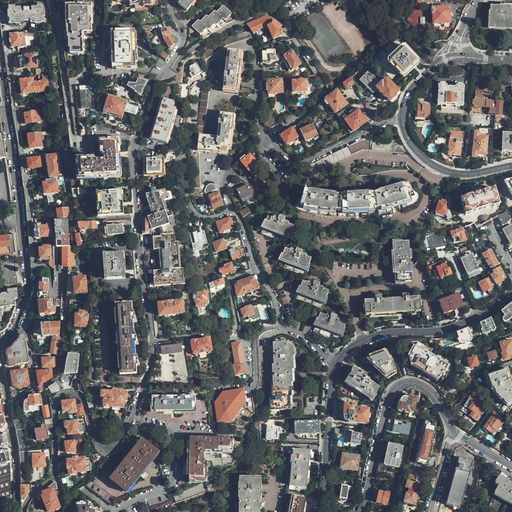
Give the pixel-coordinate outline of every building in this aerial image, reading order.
[(151,6),(161,5),(160,0),(133,0),(135,8),(151,6)] [(187,11),(195,0),(181,0),(178,4),(187,11)] [(511,0),(502,0),(502,6),(500,5),(500,6),(490,6),(489,26),(511,26),(511,0)] [(79,5),(58,4),(61,22),(64,47),(65,52),(82,53),(83,31),(93,31),(94,5),(79,5)] [(44,21),(43,16),(44,16),(44,10),(43,10),(43,5),(37,5),(37,7),(29,7),(28,5),(24,5),(24,9),(23,9),(24,13),(21,13),(21,8),(15,8),(15,7),(10,7),(10,12),(8,12),(9,18),(10,18),(10,22),(14,22),(14,23),(19,23),(19,22),(23,22),(23,20),(31,19),(31,21),(35,21),(34,22),(40,22),(40,21),(44,21)] [(450,16),(451,15),(451,14),(450,13),(449,13),(448,8),(444,8),(444,7),(442,5),(440,5),(439,5),(438,6),(438,7),(438,8),(433,8),(432,9),(432,14),(433,15),(433,24),(440,24),(440,25),(441,25),(442,25),(443,25),(443,23),(449,23),(449,16),(450,16)] [(219,28),(226,22),(227,23),(233,17),(223,9),(223,8),(221,9),(221,11),(222,11),(218,15),(215,13),(214,13),(213,13),(213,15),(213,16),(210,19),(208,17),(206,17),(206,18),(205,19),(205,20),(202,24),(200,22),(199,22),(198,22),(197,23),(197,24),(198,25),(194,29),(204,38),(210,32),(212,33),(218,27),(219,28)] [(254,21),(247,24),(253,33),(255,32),(255,31),(264,27),(269,25),(269,23),(274,21),(269,17),(268,17),(266,16),(254,21)] [(281,27),(274,21),(269,23),(269,25),(264,27),(270,40),(283,35),(279,29),(281,27)] [(170,48),(175,47),(178,43),(178,41),(178,40),(178,39),(178,38),(173,35),(169,32),(168,30),(167,29),(162,31),(164,38),(170,48)] [(134,49),(133,36),(133,30),(110,32),(110,37),(111,50),(112,63),(112,69),(119,68),(135,68),(134,50),(134,49)] [(245,40),(252,37),(249,30),(247,31),(237,35),(225,38),(227,46),(230,44),(245,40)] [(24,40),(24,33),(10,34),(11,47),(19,46),(20,46),(25,46),(24,40)] [(217,43),(200,52),(201,57),(202,59),(210,55),(226,46),(223,39),(217,43)] [(417,61),(401,45),(386,61),(402,77),(411,67),(417,61)] [(276,60),(280,60),(279,54),(275,54),(275,50),(270,51),(270,49),(267,50),(267,51),(262,51),(263,63),(270,62),(270,60),(275,60),(276,60)] [(237,93),(242,52),(228,50),(227,56),(225,56),(225,59),(227,60),(226,67),(225,74),(223,73),(223,77),(224,78),(223,91),(237,93)] [(301,64),(292,50),(281,56),(288,71),(290,70),(301,64)] [(35,75),(42,74),(41,65),(36,66),(34,54),(31,54),(30,52),(22,54),(23,55),(15,56),(15,61),(12,61),(15,71),(34,67),(35,75)] [(203,73),(197,63),(191,67),(192,69),(190,71),(192,74),(190,75),(192,79),(203,73)] [(399,92),(386,79),(381,84),(368,71),(359,80),(372,94),(376,89),(389,102),(399,92)] [(283,93),(282,79),(275,80),(275,76),(268,77),(269,81),(267,81),(269,94),(283,93)] [(48,89),(46,79),(40,80),(41,81),(35,82),(35,83),(33,83),(32,78),(20,79),(20,81),(19,81),(19,83),(20,84),(22,93),(31,92),(44,90),(44,95),(49,94),(49,89),(48,89)] [(353,85),(350,78),(343,84),(347,90),(353,85)] [(306,92),(306,80),(297,81),(297,79),(293,79),(293,88),(292,88),(293,93),(306,92)] [(140,97),(146,82),(140,80),(138,80),(136,84),(129,84),(128,86),(136,92),(136,93),(136,94),(135,98),(140,97)] [(463,106),(463,94),(464,87),(462,85),(458,84),(456,86),(456,88),(447,88),(446,86),(445,84),(440,84),(439,86),(439,90),(438,105),(445,106),(446,104),(450,105),(455,105),(455,106),(463,106)] [(180,97),(188,98),(190,88),(188,88),(188,89),(181,88),(180,97)] [(204,133),(206,109),(208,90),(201,90),(196,132),(204,133)] [(348,104),(338,90),(326,99),(328,100),(327,101),(326,102),(326,103),(327,104),(328,104),(330,104),(336,113),(348,104)] [(90,104),(90,96),(93,95),(93,91),(81,92),(81,108),(89,108),(89,104),(90,104)] [(495,116),(496,102),(491,101),(491,100),(490,98),(490,94),(482,93),(482,92),(475,91),(474,98),(474,104),(474,105),(473,106),(488,107),(487,115),(495,116)] [(124,114),(125,112),(126,106),(127,105),(127,104),(123,102),(124,101),(121,100),(121,99),(116,97),(116,98),(113,97),(112,99),(109,98),(106,106),(104,112),(115,115),(123,118),(124,114)] [(167,137),(175,113),(177,104),(163,99),(161,105),(157,119),(155,123),(153,132),(150,139),(165,144),(167,137)] [(503,102),(496,102),(495,116),(494,123),(501,124),(502,111),(503,102)] [(430,116),(430,106),(422,105),(422,104),(418,104),(417,118),(418,118),(418,121),(425,121),(425,116),(430,116)] [(135,115),(137,108),(127,105),(126,106),(125,112),(135,115)] [(474,105),(470,105),(470,113),(473,114),(480,114),(487,115),(488,107),(473,106),(474,105)] [(347,112),(345,110),(340,113),(354,132),(368,122),(357,108),(351,113),(347,112)] [(43,126),(41,111),(37,112),(37,110),(31,111),(31,112),(23,114),(23,118),(25,118),(26,123),(35,122),(36,127),(43,126)] [(229,153),(234,116),(215,113),(214,120),(217,121),(217,124),(218,125),(217,138),(199,136),(198,150),(229,153)] [(340,113),(338,115),(347,128),(351,134),(354,132),(340,113)] [(91,121),(87,126),(90,129),(96,122),(94,119),(91,121)] [(319,138),(312,124),(300,130),(305,141),(306,141),(308,141),(313,138),(314,140),(319,138)] [(296,125),(281,136),(283,140),(287,145),(293,141),(295,143),(298,140),(297,139),(298,138),(296,135),(299,132),(296,125)] [(487,137),(493,137),(494,129),(480,128),(479,132),(474,132),(472,157),(477,157),(477,155),(486,155),(487,137)] [(45,135),(45,131),(28,134),(29,147),(44,145),(43,137),(41,137),(41,136),(45,135)] [(461,148),(462,133),(451,131),(450,139),(448,150),(448,154),(460,155),(461,148)] [(511,134),(503,134),(503,140),(502,154),(501,161),(507,160),(511,159),(511,134)] [(365,138),(308,166),(312,174),(361,151),(403,153),(397,143),(394,143),(394,141),(365,138)] [(117,175),(117,148),(118,148),(118,142),(99,142),(99,155),(100,157),(101,157),(101,159),(94,159),(94,160),(75,159),(75,175),(92,175),(117,175)] [(242,155),(235,148),(230,154),(237,161),(242,155)] [(49,176),(49,177),(57,176),(60,175),(57,155),(51,155),(46,156),(49,173),(48,173),(48,177),(49,176)] [(241,161),(234,168),(239,171),(245,166),(251,173),(251,172),(259,166),(258,164),(259,163),(257,161),(256,162),(250,155),(246,157),(245,156),(240,160),(241,161)] [(29,169),(41,167),(39,157),(27,159),(29,169)] [(163,183),(170,183),(170,167),(169,157),(163,157),(163,159),(144,159),(144,165),(144,173),(145,173),(146,175),(147,175),(156,175),(163,175),(163,183)] [(406,171),(406,161),(367,158),(361,158),(358,159),(358,165),(353,172),(357,175),(359,176),(366,176),(375,174),(382,172),(392,171),(406,171)] [(259,166),(251,172),(253,174),(260,168),(259,166)] [(49,201),(50,210),(57,209),(62,208),(61,191),(62,191),(61,179),(62,178),(62,175),(60,175),(57,176),(57,178),(46,180),(46,182),(43,182),(43,183),(44,193),(45,194),(53,193),(53,200),(49,201)] [(511,179),(506,180),(503,181),(511,199),(511,179)] [(415,204),(416,203),(418,201),(419,199),(419,197),(419,195),(418,193),(416,191),(414,190),(410,189),(408,183),(374,194),(337,196),(304,191),(303,197),(301,198),(299,199),(298,201),(297,204),(297,205),(298,208),(299,210),(300,212),(304,213),(320,215),(321,209),(326,209),(325,216),(336,218),(360,216),(360,209),(365,209),(365,216),(378,215),(396,210),(395,206),(400,205),(401,208),(415,204)] [(252,194),(254,193),(251,186),(249,187),(248,185),(238,190),(243,201),(246,200),(247,200),(249,200),(250,199),(249,198),(253,196),(252,194)] [(172,227),(169,225),(161,200),(169,198),(166,189),(165,188),(156,191),(155,188),(153,189),(154,192),(151,192),(146,194),(151,212),(156,211),(156,212),(152,213),(148,214),(149,218),(146,219),(141,219),(142,236),(146,235),(145,233),(150,232),(151,232),(152,231),(153,245),(153,246),(152,246),(152,247),(152,248),(151,249),(152,250),(152,251),(152,252),(154,254),(159,254),(159,256),(160,273),(153,274),(153,278),(155,278),(155,287),(172,286),(172,284),(174,284),(174,285),(186,284),(185,269),(182,269),(180,247),(181,247),(181,243),(176,243),(175,232),(172,227)] [(461,204),(457,205),(459,214),(465,212),(466,213),(471,212),(471,211),(489,205),(493,204),(493,206),(499,204),(495,188),(490,189),(471,193),(466,195),(461,197),(463,205),(461,205),(461,204)] [(121,203),(120,195),(119,191),(99,192),(99,196),(98,196),(99,203),(99,211),(100,212),(100,216),(121,215),(121,210),(121,203)] [(223,206),(220,197),(219,193),(210,196),(214,209),(223,206)] [(449,205),(451,205),(451,199),(447,198),(447,200),(444,200),(443,204),(441,203),(438,214),(445,216),(446,216),(449,205)] [(67,207),(62,208),(57,209),(58,219),(68,217),(67,207)] [(242,214),(244,217),(251,213),(248,208),(240,213),(242,214)] [(507,210),(498,215),(504,225),(508,222),(508,221),(511,220),(507,211),(507,210)] [(291,233),(294,226),(284,222),(285,219),(280,217),(278,220),(268,216),(261,235),(269,238),(287,244),(291,233)] [(233,228),(230,218),(217,222),(220,232),(224,231),(224,232),(230,230),(230,229),(233,228)] [(56,236),(56,247),(67,247),(69,247),(68,233),(67,224),(67,220),(54,221),(55,224),(56,236)] [(95,224),(100,224),(100,221),(92,222),(77,223),(79,229),(87,229),(87,230),(95,229),(95,224)] [(470,229),(471,234),(479,231),(475,225),(474,222),(469,224),(470,229)] [(51,236),(51,224),(47,225),(40,226),(40,224),(33,225),(35,238),(46,237),(51,236)] [(465,239),(460,224),(454,226),(455,229),(449,231),(452,237),(453,240),(456,242),(458,241),(465,239)] [(511,224),(503,230),(510,244),(511,243),(511,224)] [(123,234),(123,225),(106,226),(107,235),(121,234),(123,234)] [(80,239),(79,234),(78,234),(77,226),(76,226),(76,228),(75,228),(76,234),(77,243),(77,246),(84,245),(83,242),(81,242),(81,239),(80,239)] [(207,247),(203,232),(197,233),(196,231),(189,234),(193,248),(202,246),(202,248),(207,247)] [(15,240),(14,234),(0,235),(0,256),(2,256),(8,256),(7,256),(6,258),(7,259),(9,260),(9,261),(0,262),(0,267),(2,280),(2,286),(17,284),(16,283),(15,283),(14,278),(16,278),(14,259),(15,259),(15,258),(16,257),(15,256),(14,255),(13,255),(13,253),(16,253),(15,240)] [(428,237),(424,238),(423,241),(424,253),(428,252),(445,247),(441,234),(428,238),(428,237)] [(225,242),(224,239),(213,242),(217,252),(226,248),(226,246),(228,245),(227,241),(225,242)] [(483,239),(474,244),(477,249),(486,244),(483,239)] [(410,263),(410,251),(409,241),(394,242),(395,250),(393,250),(395,273),(396,273),(397,282),(411,281),(410,263)] [(50,253),(50,246),(43,247),(43,248),(39,249),(40,259),(45,259),(46,259),(50,259),(50,254),(50,253)] [(68,266),(68,271),(74,271),(74,260),(74,255),(72,255),(72,251),(74,251),(74,247),(69,247),(67,247),(67,251),(63,251),(63,261),(63,266),(68,266)] [(242,259),(247,258),(245,248),(236,251),(235,248),(229,250),(233,260),(241,257),(242,259)] [(481,251),(486,261),(494,257),(491,250),(488,251),(487,248),(481,251)] [(304,276),(311,258),(301,255),(302,251),(297,249),(296,253),(286,249),(282,259),(279,267),(304,276)] [(462,252),(460,254),(461,256),(459,257),(461,261),(462,260),(469,277),(480,272),(478,267),(471,252),(467,254),(466,251),(462,252)] [(124,273),(122,253),(105,254),(105,261),(104,261),(105,268),(106,268),(107,279),(124,278),(124,273)] [(492,271),(500,267),(494,257),(486,261),(489,265),(492,271)] [(241,264),(243,272),(249,270),(248,261),(241,264)] [(443,265),(441,261),(430,265),(427,266),(428,269),(430,269),(437,265),(438,268),(435,270),(438,280),(442,279),(441,278),(446,275),(447,276),(451,274),(449,268),(448,269),(447,264),(446,264),(445,264),(444,264),(443,265)] [(232,263),(224,265),(225,268),(220,270),(219,271),(220,273),(222,273),(223,275),(231,273),(231,274),(236,272),(232,263)] [(495,282),(497,285),(499,283),(500,285),(504,282),(503,281),(504,281),(503,279),(505,277),(500,267),(492,271),(494,274),(491,276),(492,278),(495,282)] [(67,284),(67,295),(78,293),(86,293),(86,287),(85,277),(81,277),(81,274),(78,274),(78,277),(73,277),(72,273),(68,273),(68,274),(69,275),(70,276),(70,279),(70,281),(69,282),(67,284)] [(237,293),(238,296),(250,292),(259,289),(259,287),(261,286),(255,278),(253,279),(252,277),(245,280),(237,283),(236,286),(237,293)] [(491,277),(488,279),(490,284),(492,288),(497,285),(495,282),(492,278),(491,277)] [(217,287),(227,283),(226,278),(221,279),(209,283),(210,290),(217,288),(217,287)] [(39,285),(38,294),(44,293),(47,293),(48,279),(39,279),(39,285)] [(480,291),(479,290),(479,288),(481,287),(482,289),(483,293),(487,291),(492,289),(492,288),(490,284),(488,279),(474,285),(477,293),(480,291)] [(325,300),(328,291),(318,287),(320,284),(314,282),(313,285),(303,281),(300,287),(296,299),(298,300),(315,307),(322,309),(325,300)] [(15,305),(14,299),(17,298),(16,288),(7,290),(7,294),(6,294),(6,293),(1,293),(1,295),(0,294),(0,307),(5,307),(15,305)] [(208,299),(207,292),(197,293),(197,294),(194,294),(193,296),(194,300),(195,300),(196,306),(197,306),(197,308),(198,308),(205,307),(205,305),(207,304),(206,299),(208,299)] [(467,302),(463,292),(439,301),(444,313),(462,306),(462,303),(467,302)] [(44,293),(38,294),(38,299),(39,308),(40,315),(46,315),(55,314),(55,309),(55,306),(55,300),(47,300),(47,293),(44,293)] [(134,335),(133,327),(133,320),(133,317),(134,317),(135,315),(135,313),(133,312),(132,302),(115,303),(114,295),(107,296),(110,352),(112,374),(136,372),(136,367),(136,362),(137,361),(138,360),(138,359),(137,358),(135,357),(135,343),(134,340),(135,339),(136,339),(136,338),(137,337),(136,336),(136,335),(134,335)] [(420,311),(420,297),(408,298),(408,295),(403,295),(403,298),(381,299),(381,296),(375,297),(375,300),(364,300),(364,314),(370,314),(370,317),(410,314),(415,314),(415,311),(420,311)] [(183,309),(183,302),(172,303),(172,300),(168,301),(168,303),(158,304),(159,316),(163,315),(184,313),(183,309)] [(269,318),(265,303),(257,306),(262,321),(269,318)] [(511,317),(511,305),(511,304),(509,305),(501,311),(505,316),(503,318),(502,319),(503,321),(504,322),(505,321),(507,320),(509,320),(511,317)] [(254,314),(253,311),(251,305),(246,308),(241,310),(244,317),(248,316),(254,314)] [(79,315),(76,315),(76,323),(76,327),(77,329),(79,329),(81,327),(82,327),(84,327),(86,327),(87,325),(87,320),(88,320),(88,317),(88,315),(84,315),(84,312),(80,312),(79,315)] [(339,342),(346,323),(336,320),(338,316),(332,314),(331,318),(320,314),(314,332),(339,342)] [(485,320),(480,323),(484,334),(495,329),(490,318),(485,320)] [(53,335),(52,342),(57,342),(62,342),(62,336),(60,336),(60,323),(35,325),(36,329),(34,329),(33,331),(33,335),(35,337),(37,336),(37,340),(43,339),(44,336),(53,335)] [(468,328),(456,332),(460,343),(471,339),(468,328)] [(3,357),(5,370),(10,370),(9,364),(12,366),(21,364),(27,363),(28,362),(29,361),(27,349),(25,337),(24,332),(23,332),(22,334),(21,337),(19,341),(17,344),(13,347),(9,350),(3,355),(3,357)] [(265,339),(260,337),(258,340),(259,377),(257,388),(263,388),(263,366),(263,364),(264,364),(263,345),(265,339)] [(212,351),(211,346),(211,341),(210,338),(204,339),(204,340),(197,341),(197,340),(191,341),(192,346),(193,353),(193,354),(194,354),(196,356),(198,356),(199,353),(203,353),(207,352),(207,353),(209,354),(211,353),(211,352),(211,351),(212,351)] [(436,388),(440,393),(445,387),(464,366),(464,364),(459,353),(445,352),(429,342),(431,339),(427,338),(419,339),(410,338),(410,340),(402,340),(393,340),(395,347),(398,357),(405,377),(410,376),(415,377),(424,380),(430,384),(434,386),(436,388)] [(392,360),(398,357),(395,347),(393,340),(390,340),(387,341),(381,342),(374,345),(367,348),(362,350),(357,354),(360,360),(357,363),(368,372),(373,367),(385,378),(389,374),(395,371),(392,360)] [(511,355),(509,346),(508,342),(505,344),(504,343),(500,344),(503,354),(502,354),(504,360),(505,360),(505,362),(507,361),(508,362),(510,361),(510,360),(511,360),(511,356),(511,355)] [(246,373),(243,361),(241,347),(240,343),(232,344),(233,349),(234,358),(236,365),(234,366),(235,374),(246,373)] [(272,387),(272,397),(274,397),(274,400),(270,401),(271,410),(290,409),(290,401),(290,397),(292,397),(291,383),(292,383),(292,370),(293,370),(293,357),(294,357),(294,352),(294,350),(293,349),(291,347),(290,346),(287,346),(287,343),(274,344),(274,353),(276,353),(276,357),(274,357),(274,366),(273,366),(273,373),(275,373),(276,376),(273,376),(273,387),(272,387)] [(182,352),(181,344),(169,347),(161,348),(162,355),(182,352)] [(85,350),(71,349),(72,356),(70,356),(67,366),(65,373),(77,373),(78,369),(79,362),(84,361),(85,350)] [(498,359),(496,351),(487,353),(489,361),(498,359)] [(479,365),(476,357),(475,357),(474,356),(472,357),(472,358),(467,360),(471,368),(479,365)] [(46,368),(46,370),(51,369),(52,367),(53,367),(54,366),(54,358),(42,359),(41,360),(41,363),(42,364),(43,368),(46,368)] [(378,387),(368,381),(368,380),(365,377),(365,375),(354,367),(351,371),(353,372),(346,383),(355,389),(356,388),(362,392),(361,393),(372,399),(374,396),(373,394),(376,390),(378,387)] [(511,389),(510,384),(507,374),(508,373),(507,368),(500,371),(495,372),(486,375),(487,380),(488,380),(491,390),(493,389),(494,395),(499,398),(508,407),(511,401),(511,389)] [(51,369),(46,370),(47,371),(37,372),(39,385),(42,384),(45,382),(45,381),(47,381),(48,380),(49,379),(50,379),(52,377),(51,369)] [(28,384),(27,371),(25,370),(11,372),(12,378),(13,385),(17,388),(17,390),(27,389),(26,387),(28,384)] [(48,386),(52,394),(61,389),(57,382),(48,386)] [(127,401),(128,393),(123,393),(117,392),(117,390),(113,390),(113,392),(101,392),(101,397),(104,398),(104,400),(103,407),(117,407),(124,408),(124,406),(125,401),(127,401)] [(215,403),(227,391),(224,392),(215,400),(215,403)] [(246,408),(245,401),(245,391),(227,391),(215,403),(215,421),(218,424),(228,424),(235,418),(234,416),(239,411),(240,413),(246,408)] [(86,396),(90,412),(97,410),(95,400),(93,394),(86,396)] [(486,407),(484,405),(485,403),(471,394),(468,398),(469,398),(460,410),(476,421),(486,407)] [(41,406),(40,400),(39,395),(34,396),(28,396),(29,407),(41,406)] [(196,405),(196,401),(202,400),(202,396),(196,396),(180,396),(164,397),(152,397),(152,404),(152,412),(163,412),(164,413),(171,413),(184,413),(184,411),(194,411),(194,405),(196,405)] [(413,412),(417,398),(409,396),(408,397),(406,397),(405,397),(403,398),(401,399),(399,402),(398,402),(397,410),(409,413),(410,411),(413,412)] [(76,407),(75,401),(75,400),(62,402),(64,412),(68,411),(69,413),(77,412),(76,407)] [(253,401),(249,401),(245,401),(246,408),(245,411),(235,421),(248,421),(253,416),(253,401)] [(337,411),(336,417),(344,417),(344,419),(345,420),(347,422),(348,422),(358,422),(368,423),(368,418),(369,408),(365,408),(365,407),(360,407),(360,408),(355,407),(355,404),(340,403),(337,403),(337,411)] [(46,424),(52,423),(52,419),(52,418),(50,419),(47,406),(43,407),(42,409),(43,414),(45,425),(46,424)] [(85,415),(82,406),(76,407),(77,412),(77,416),(85,415)] [(232,424),(235,421),(245,411),(246,408),(240,413),(239,411),(234,416),(235,418),(228,424),(232,424)] [(502,425),(505,421),(494,413),(483,427),(493,435),(496,431),(497,432),(502,425)] [(423,427),(426,415),(423,415),(414,458),(417,459),(423,433),(424,433),(425,427),(423,427)] [(432,454),(436,433),(434,433),(435,428),(435,425),(434,425),(435,421),(432,420),(432,417),(426,415),(423,427),(425,427),(424,433),(423,433),(417,459),(417,461),(427,464),(428,458),(429,453),(432,454)] [(14,421),(16,430),(24,429),(22,420),(14,421)] [(83,432),(82,425),(77,425),(76,421),(71,422),(65,423),(66,433),(68,433),(68,434),(69,435),(78,434),(78,433),(83,432)] [(320,428),(321,421),(315,421),(295,422),(295,433),(297,435),(320,433),(320,428)] [(387,424),(386,431),(407,435),(409,424),(394,421),(393,425),(387,424)] [(49,438),(46,424),(45,425),(41,425),(42,428),(35,430),(37,441),(49,438)] [(266,442),(265,444),(276,443),(277,439),(278,439),(278,434),(278,433),(278,430),(276,429),(273,429),(273,427),(267,426),(267,433),(266,438),(266,442)] [(363,428),(362,428),(358,427),(357,434),(351,433),(350,434),(350,436),(349,439),(348,440),(347,441),(346,444),(356,445),(355,449),(359,450),(363,428)] [(18,440),(20,452),(22,452),(28,451),(27,448),(26,441),(25,436),(24,429),(16,430),(18,440)] [(205,462),(205,453),(221,453),(226,454),(226,452),(233,452),(233,439),(191,438),(191,442),(189,442),(188,446),(190,446),(190,450),(189,450),(188,454),(190,454),(190,459),(189,459),(188,464),(190,464),(190,468),(188,467),(187,472),(190,472),(190,481),(196,481),(196,480),(207,480),(207,462),(205,462)] [(145,469),(150,462),(156,455),(158,452),(146,442),(143,440),(135,449),(121,467),(112,478),(122,485),(128,490),(135,481),(145,469)] [(58,451),(58,456),(63,456),(66,455),(66,453),(70,452),(76,451),(75,446),(75,441),(65,442),(65,443),(63,443),(64,451),(58,451)] [(288,450),(288,444),(284,443),(283,453),(287,458),(287,455),(291,455),(291,464),(292,464),(292,469),(290,486),(307,488),(307,484),(306,483),(307,477),(309,461),(309,451),(292,449),(292,451),(288,450)] [(379,461),(377,471),(396,475),(398,467),(402,447),(383,443),(381,451),(379,461)] [(0,450),(0,511),(9,511),(11,503),(12,478),(11,463),(9,450),(6,449),(0,450)] [(21,468),(21,486),(29,486),(29,469),(28,451),(22,452),(20,452),(20,455),(21,468)] [(357,471),(359,460),(359,455),(352,454),(342,453),(341,464),(340,469),(349,470),(355,471),(357,471)] [(45,467),(45,454),(33,455),(33,467),(45,467)] [(460,509),(473,461),(459,457),(446,505),(460,509)] [(91,467),(90,463),(86,463),(85,458),(73,460),(67,461),(68,466),(69,474),(70,475),(74,474),(77,474),(77,473),(81,472),(86,471),(87,471),(90,470),(91,469),(91,467)] [(415,505),(419,490),(422,491),(423,486),(413,483),(415,476),(409,474),(407,481),(406,481),(405,488),(408,488),(407,494),(405,494),(403,503),(415,505)] [(259,511),(261,478),(241,477),(240,511),(259,511)] [(511,484),(508,482),(499,477),(495,483),(499,486),(495,493),(511,502),(511,484)] [(51,485),(48,488),(49,491),(44,493),(44,496),(43,496),(48,509),(49,511),(60,508),(58,502),(58,501),(56,494),(54,490),(57,489),(56,483),(55,482),(53,483),(51,485)] [(208,492),(205,483),(199,484),(182,492),(174,497),(176,503),(194,497),(208,492)] [(352,500),(353,487),(339,485),(338,491),(340,491),(340,497),(340,499),(341,501),(343,501),(345,501),(346,500),(347,499),(352,500)] [(29,486),(21,486),(21,494),(21,506),(22,505),(25,499),(28,495),(29,493),(29,486)] [(387,505),(389,497),(390,492),(380,490),(380,491),(379,491),(376,503),(387,505)] [(303,511),(306,499),(292,496),(289,511),(303,511)]
